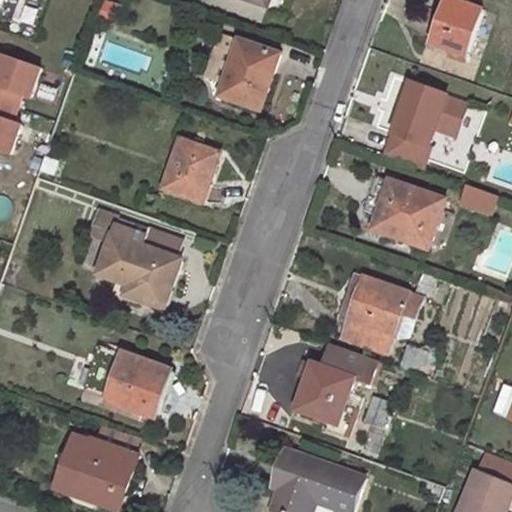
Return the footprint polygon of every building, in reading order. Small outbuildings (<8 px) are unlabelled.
[(106,17),(120,22),(126,5),(112,0),(106,17)] [(226,0),(203,0),(203,2),(260,22),(263,13),(226,0)] [(452,50),(469,56),(485,10),(457,0),(449,0),(434,43),(452,50)] [(240,41),(236,52),(225,83),(221,95),(261,109),(273,74),(276,75),(282,57),(281,51),(272,49),(271,51),(240,41)] [(225,83),(236,52),(220,46),(208,77),(225,83)] [(449,57),(466,64),(469,56),(452,50),(449,57)] [(0,150),(12,155),(22,125),(13,122),(22,96),(31,99),(42,69),(4,56),(0,65),(0,150)] [(393,132),(430,145),(436,129),(448,96),(412,82),(393,132)] [(448,96),(436,129),(456,137),(468,103),(448,96)] [(430,145),(393,132),(385,156),(421,169),(430,145)] [(219,153),(182,140),(166,187),(200,200),(206,183),(208,184),(219,153)] [(383,201),(391,181),(377,176),(370,197),(383,201)] [(377,219),(374,228),(429,247),(445,199),(391,180),(391,181),(383,201),(377,219)] [(211,185),(208,184),(206,183),(200,200),(205,202),(211,185)] [(492,216),(497,198),(462,189),(458,208),(492,216)] [(155,208),(159,197),(151,194),(147,205),(155,208)] [(383,201),(370,197),(364,214),(377,219),(383,201)] [(93,234),(112,241),(114,235),(120,217),(102,210),(93,234)] [(120,217),(114,235),(144,245),(150,228),(120,217)] [(150,228),(144,245),(179,258),(185,240),(150,228)] [(114,235),(112,241),(101,273),(119,279),(121,274),(133,278),(130,287),(128,292),(127,293),(163,306),(169,288),(171,289),(182,259),(179,258),(144,245),(114,235)] [(127,293),(128,292),(123,290),(125,285),(130,287),(133,278),(121,274),(119,279),(114,295),(125,299),(127,293)] [(437,279),(423,274),(417,291),(431,296),(437,279)] [(350,324),(367,279),(357,275),(341,321),(350,324)] [(402,313),(416,319),(423,298),(367,279),(350,324),(349,326),(358,329),(354,340),(389,352),(394,337),(402,313)] [(169,288),(163,306),(167,308),(174,289),(171,289),(169,288)] [(410,339),(416,319),(402,313),(394,337),(397,339),(410,339)] [(346,337),(354,340),(358,329),(349,326),(346,337)] [(107,398),(107,399),(155,416),(171,370),(123,353),(99,345),(84,391),(107,398)] [(339,424),(346,403),(354,378),(371,384),(379,361),(332,345),(324,367),(315,364),(299,409),(325,419),(339,424)] [(404,360),(422,365),(426,352),(409,346),(404,360)] [(419,373),(422,365),(404,360),(402,366),(419,373)] [(365,423),(380,428),(385,415),(389,402),(374,396),(365,423)] [(353,406),(346,403),(339,424),(325,419),(322,427),(343,435),(353,406)] [(385,415),(380,428),(389,432),(394,419),(385,415)] [(97,441),(136,455),(142,439),(102,425),(97,441)] [(127,493),(140,456),(136,455),(97,441),(93,439),(93,442),(80,438),(75,440),(58,488),(113,508),(120,490),(127,493)] [(355,511),(368,479),(327,464),(324,471),(313,467),(316,460),(287,450),(282,464),(289,467),(281,488),(274,509),(281,511),(308,511),(313,500),(347,511),(355,511)] [(511,461),(487,452),(480,471),(511,484),(511,461)] [(324,471),(327,464),(316,460),(313,467),(324,471)] [(289,467),(282,464),(275,486),(281,488),(289,467)] [(506,511),(511,498),(511,484),(480,471),(477,470),(460,511),(506,511)] [(120,490),(113,508),(121,510),(127,493),(120,490)]
